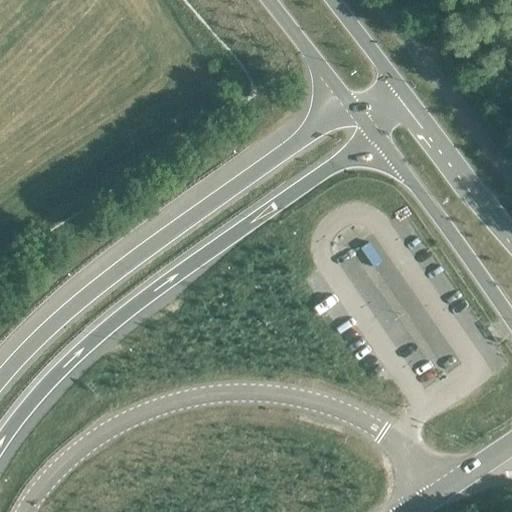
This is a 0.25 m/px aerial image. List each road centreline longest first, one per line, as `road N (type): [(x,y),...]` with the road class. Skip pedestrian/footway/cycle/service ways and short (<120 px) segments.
road 1 (motorway): [(0,448),(49,378),(107,324),(373,136)]
road 2 (unclassified): [(430,495),(391,445),(365,427),(277,397),(231,395),(166,405),(105,430),(68,454),(19,511)]
road 3 (motorway): [(346,102),(150,245),(49,329),(0,383)]
road 4 (secondary): [(373,136),(511,329)]
road 5 (secondary): [(511,245),(401,92)]
road 6 (tertiary): [(267,0),(346,102)]
